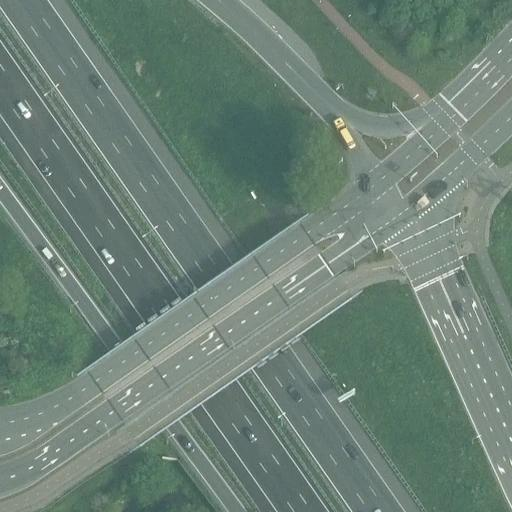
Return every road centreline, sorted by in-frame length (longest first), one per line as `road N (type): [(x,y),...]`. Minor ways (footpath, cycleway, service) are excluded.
road 1 (motorway): [(375,511),(18,0)]
road 2 (motorway): [(0,79),(301,511)]
road 3 (secondary): [(0,483),(28,472),(396,212)]
road 4 (secondary): [(374,181),(88,387),(0,426)]
road 5 (motorway): [(0,190),(238,511)]
road 6 (motorway): [(511,442),(426,252),(396,212)]
road 7 (motorway): [(331,109),(218,0)]
road 8 (secondary): [(396,212),(511,109)]
